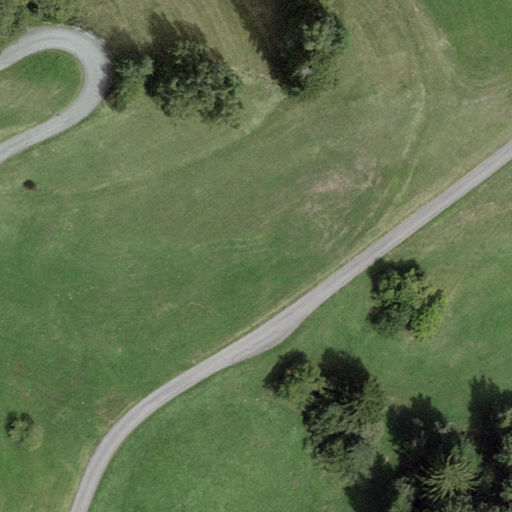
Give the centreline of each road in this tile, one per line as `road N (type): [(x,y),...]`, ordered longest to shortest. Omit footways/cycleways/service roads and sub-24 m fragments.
road 1 (unclassified): [(79,511),(107,448),(152,401),(319,294),(511,147)]
road 2 (unclassified): [(0,61),(31,42),(65,38),(90,52),(99,79),(70,117),(0,153)]
